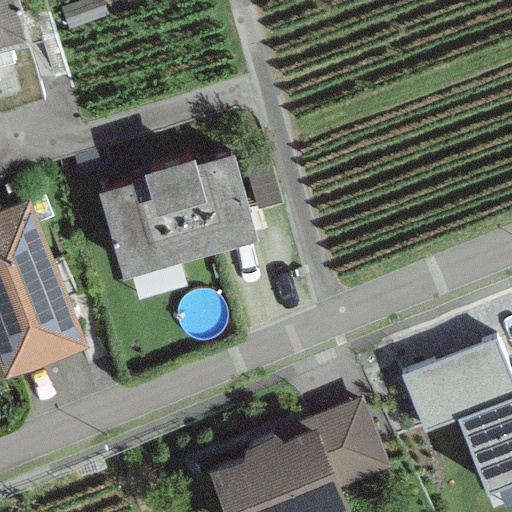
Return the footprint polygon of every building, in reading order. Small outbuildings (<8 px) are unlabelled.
[(0,0),(0,52),(27,44),(13,0),(0,0)] [(257,210),(282,204),(268,154),(244,160),(257,210)] [(122,281),(257,243),(233,158),(194,169),(193,163),(144,177),(146,182),(98,196),(122,281)] [(0,366),(6,380),(87,349),(28,202),(0,213),(0,366)] [(511,488),(511,383),(494,339),(403,376),(426,434),(457,422),(488,498),(511,488)] [(294,426),(299,438),(316,431),(340,488),(390,467),(361,398),(294,426)] [(349,511),(340,488),(316,431),(299,438),(282,445),(243,461),(207,475),(222,511),(349,511)] [(249,444),(243,461),(282,445),(270,434),(249,444)]
